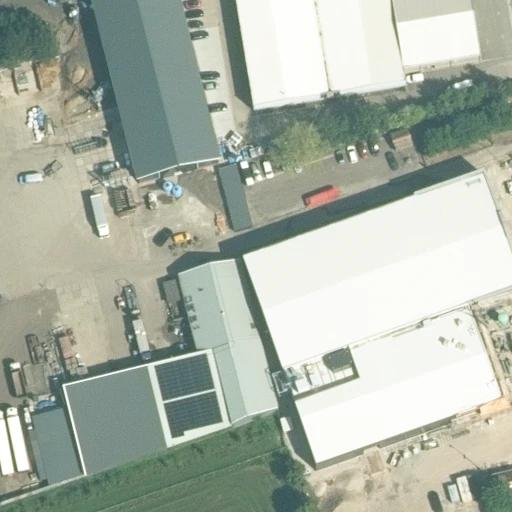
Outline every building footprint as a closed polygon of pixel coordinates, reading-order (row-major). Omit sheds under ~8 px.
[(175,0),(91,0),(138,186),(218,166),(175,0)] [(234,0),(253,112),(405,87),(403,75),(480,63),(469,0),(234,0)] [(405,137),(390,143),(395,155),(410,150),(405,137)] [(414,203),(241,264),(315,474),(455,424),(455,425),(504,408),(470,313),(511,297),(511,255),(507,242),(494,204),(489,190),(484,177),(413,202),(414,203)] [(231,215),(244,213),(241,196),(228,199),(231,215)] [(197,359),(145,372),(165,452),(269,416),(275,413),(240,264),(231,266),(178,279),(179,282),(184,303),(197,359)]
